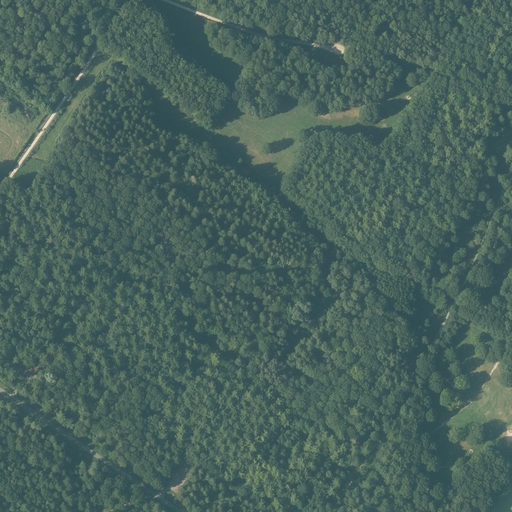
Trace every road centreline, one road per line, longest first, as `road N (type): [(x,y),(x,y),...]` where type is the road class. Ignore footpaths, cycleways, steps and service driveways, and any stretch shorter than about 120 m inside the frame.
road 1 (track): [(142,494),(210,379),(245,370),(350,219),(392,193),(443,79)]
road 2 (track): [(10,398),(162,206),(219,120),(280,0)]
road 3 (track): [(0,340),(41,358),(93,353),(165,397),(177,454),(260,511)]
road 4 (track): [(456,296),(337,250),(236,149),(199,146)]
road 5 (track): [(0,192),(131,0)]
road 6 (unclassified): [(179,511),(0,391)]
road 7 (track): [(162,0),(261,36),(338,49)]
road 8 (track): [(0,482),(51,473),(120,505)]
